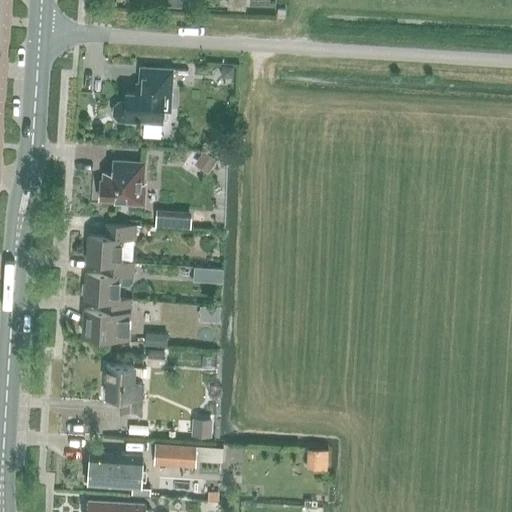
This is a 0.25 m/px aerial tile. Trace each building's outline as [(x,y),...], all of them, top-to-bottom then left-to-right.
[(230,0),(230,8),(246,9),(246,0),(230,0)] [(278,9),(277,20),(286,20),(287,10),(278,9)] [(234,76),(234,67),(224,66),(223,76),(234,76)] [(142,68),(141,70),(140,84),(137,83),(137,92),(127,92),(126,101),(121,101),(115,106),(114,114),(119,120),(162,122),(163,110),(170,110),(173,69),(144,67),(142,68)] [(205,151),(197,164),(209,172),(217,160),(205,151)] [(104,172),(104,175),(104,180),(101,180),(100,199),(116,200),(116,203),(145,204),(146,183),(144,183),(145,162),(114,160),(113,173),(104,172)] [(158,223),(166,223),(186,225),(187,215),(158,213),(158,223)] [(87,260),(105,262),(115,262),(116,260),(123,260),(124,238),(138,239),(139,225),(107,223),(106,236),(89,235),(87,260)] [(103,298),(103,299),(113,300),(113,297),(121,297),(122,286),(122,284),(130,285),(134,282),(135,261),(123,260),(116,260),(115,262),(105,262),(104,273),(87,272),(85,297),(102,298),(103,298)] [(196,266),(195,280),(223,282),(224,268),(196,266)] [(113,300),(103,299),(102,309),(85,308),(83,334),(130,337),(133,298),(121,297),(113,297),(113,300)] [(148,332),(147,344),(168,345),(168,333),(148,332)] [(149,352),(148,363),(165,364),(165,353),(149,352)] [(108,380),(107,397),(123,398),(121,415),(140,416),(142,386),(133,385),(134,366),(106,365),(105,380),(108,380)] [(209,389),(208,392),(210,395),(213,397),(216,397),(220,396),(221,393),(221,389),(220,386),(217,384),(213,384),(210,386),(209,389)] [(194,424),(193,435),(212,436),(213,419),(199,418),(194,424)] [(130,424),(130,433),(148,434),(148,425),(130,424)] [(155,464),(169,465),(197,467),(198,445),(156,443),(155,464)] [(205,461),(218,461),(219,447),(206,446),(205,461)] [(308,448),(307,468),(327,469),(328,449),(308,448)] [(89,484),(141,487),(143,455),(91,452),(89,484)] [(131,487),(130,495),(149,496),(150,489),(131,487)] [(87,499),(86,511),(152,511),(147,507),(147,503),(87,499)]
